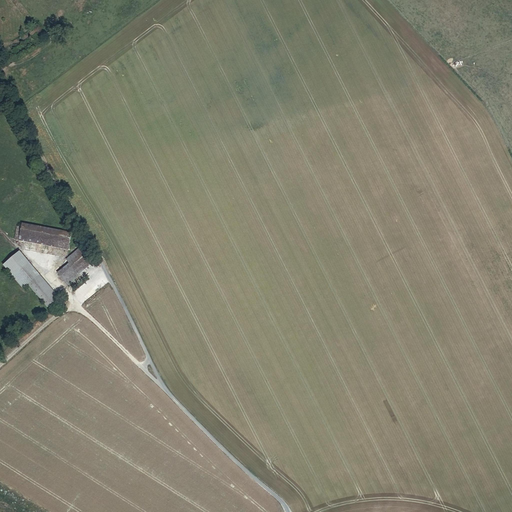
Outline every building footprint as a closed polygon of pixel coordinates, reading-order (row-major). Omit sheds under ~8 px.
[(39,36),(32,40),(34,45),(42,41),(39,36)] [(11,51),(13,56),(34,45),(32,40),(11,51)] [(21,229),(19,242),(68,251),(72,234),(22,225),(21,229)] [(60,297),(20,251),(4,265),(24,288),(29,284),(52,311),(60,304),(57,300),(60,297)] [(70,265),(78,276),(91,267),(81,251),(67,261),(70,265)] [(70,265),(58,273),(67,286),(79,278),(78,276),(70,265)]
